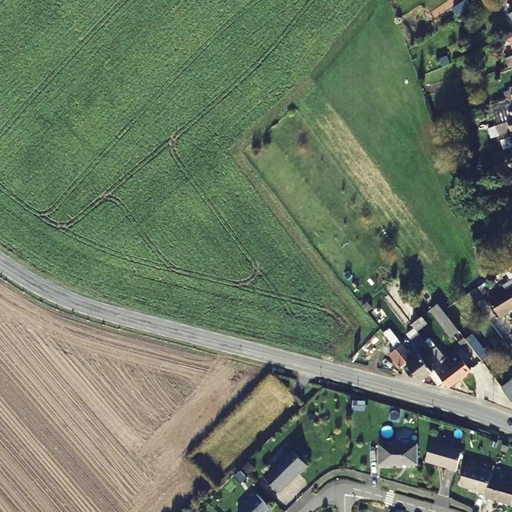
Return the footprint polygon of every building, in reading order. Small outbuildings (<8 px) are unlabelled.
[(511,36),(499,41),(501,47),(511,42),(511,36)] [(511,64),(508,66),(501,68),(505,81),(508,80),(511,92),(511,64)] [(511,119),(511,120),(495,125),(497,134),(506,132),(511,129),(511,119)] [(489,137),(497,134),(495,125),(486,128),(489,137)] [(501,147),(510,144),(507,135),(498,138),(501,147)] [(511,285),(488,299),(498,315),(511,307),(511,285)] [(451,337),(459,331),(438,303),(429,310),(451,337)] [(496,317),(487,306),(482,310),(491,321),(496,317)] [(411,322),(418,331),(428,324),(421,315),(411,322)] [(474,348),(483,359),(493,351),(487,344),(483,347),(473,333),(467,338),(474,348)] [(449,342),(446,338),(440,343),(443,347),(449,342)] [(474,348),(467,338),(460,344),(468,354),(474,348)] [(417,345),(425,355),(432,349),(424,339),(417,345)] [(414,358),(402,344),(399,340),(392,345),(395,349),(406,363),(414,372),(420,380),(429,372),(439,384),(445,380),(433,366),(431,368),(420,354),(414,358)] [(395,349),(389,354),(399,368),(406,363),(395,349)] [(449,385),(470,368),(463,358),(455,364),(452,362),(448,365),(444,361),(441,363),(438,358),(434,354),(428,359),(433,366),(445,380),(449,385)] [(511,376),(502,384),(511,396),(511,376)] [(461,451),(431,442),(425,463),(448,469),(447,471),(455,473),(461,451)] [(417,465),(417,445),(378,445),(378,466),(417,465)] [(307,467),(291,450),(264,478),(279,493),(298,475),(299,476),(307,467)] [(485,496),(491,473),(465,466),(459,487),(478,492),(477,493),(485,496)] [(511,501),(511,483),(490,477),(485,496),(484,498),(511,506),(511,501)] [(256,495),(239,511),(267,511),(270,510),(256,495)]
